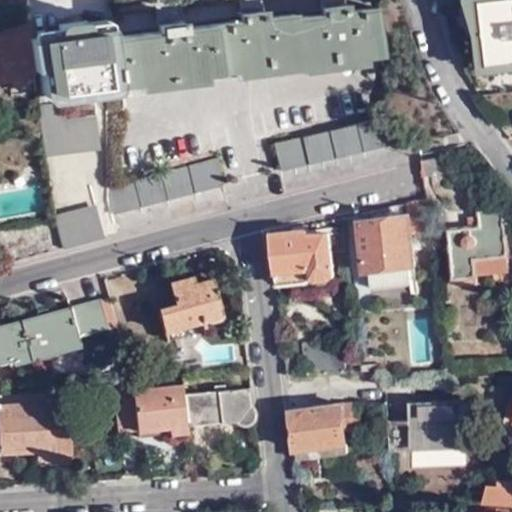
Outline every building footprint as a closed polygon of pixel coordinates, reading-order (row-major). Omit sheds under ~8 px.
[(511,66),(511,0),(481,0),(490,27),(496,69),(511,66)] [(157,29),(112,34),(119,85),(177,78),(268,67),(269,63),(298,60),(297,62),(314,61),(314,62),(380,54),(374,7),(345,9),(345,2),(321,5),(322,12),(292,16),(292,12),(263,16),(263,9),(239,11),(239,19),(181,25),(180,18),(157,21),(157,29)] [(112,34),(111,25),(84,28),(83,19),(58,22),(59,32),(27,36),(31,70),(37,69),(41,96),(119,85),(112,34)] [(31,70),(27,36),(26,23),(0,25),(0,85),(8,85),(10,96),(33,93),(31,70)] [(62,105),(36,109),(45,156),(71,151),(65,121),(62,105)] [(279,168),(389,142),(383,115),(272,139),(279,168)] [(65,121),(71,151),(101,146),(96,116),(65,121)] [(450,168),(448,152),(421,157),(423,174),(450,168)] [(108,198),(112,212),(221,183),(214,156),(108,185),(108,198)] [(358,219),(365,270),(369,269),(408,264),(415,263),(411,231),(431,228),(426,197),(407,201),(406,201),(407,213),(358,219)] [(500,202),(475,204),(476,220),(446,224),(449,272),(471,270),(472,266),(502,263),(501,248),(504,247),(500,202)] [(61,246),(104,235),(97,207),(56,217),(61,246)] [(0,249),(3,262),(61,246),(56,217),(56,214),(0,229),(0,249)] [(308,227),(308,222),(271,230),(277,282),(289,281),(290,289),(311,287),(311,275),(316,279),(329,278),(333,272),(328,231),(337,231),(337,225),(308,227)] [(369,269),(372,287),(411,282),(408,264),(369,269)] [(209,275),(170,285),(176,308),(158,312),(167,343),(206,333),(204,328),(222,323),(209,275)] [(99,305),(0,330),(0,367),(79,348),(78,341),(107,334),(99,305)] [(306,372),(345,370),(343,340),(305,342),(306,372)] [(116,432),(185,426),(182,393),(182,387),(112,394),(116,432)] [(185,426),(252,419),(249,387),(182,393),(185,426)] [(412,438),(440,437),(458,437),(478,436),(476,398),(410,400),(410,417),(412,417),(412,438)] [(291,407),(297,457),(317,455),(320,474),(329,472),(327,454),(347,451),(344,428),(361,426),(360,413),(371,412),(370,401),(342,402),(291,407)] [(41,409),(41,405),(0,409),(0,455),(33,452),(34,456),(68,453),(64,407),(41,409)] [(396,449),(441,447),(440,437),(412,438),(412,417),(410,417),(395,418),(396,449)] [(392,449),(396,449),(395,418),(388,418),(392,449)] [(458,447),(478,446),(478,436),(458,437),(458,447)] [(483,502),(511,503),(511,487),(488,487),(483,502)]
